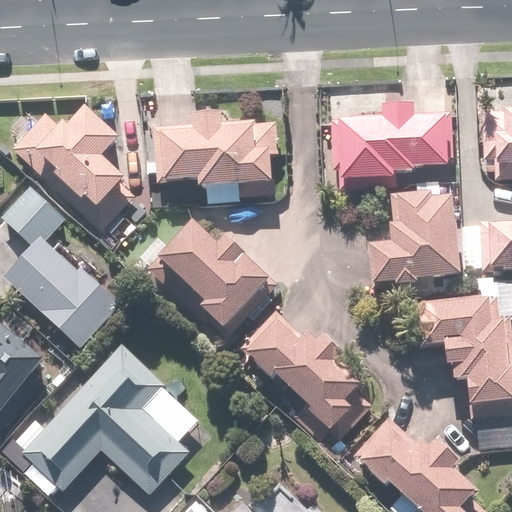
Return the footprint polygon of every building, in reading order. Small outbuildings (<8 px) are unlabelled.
[(68,128),(55,115),(20,149),(104,233),(141,196),(130,184),(137,178),(114,155),(132,138),(98,105),(80,123),(77,119),(68,128)] [(398,114),(349,115),(350,177),(402,176),(402,169),(460,168),(459,119),(425,120),(424,105),(398,105),(398,114)] [(208,126),(159,127),(160,180),(208,179),(208,183),(284,182),(283,126),(237,127),(236,109),(208,110),(208,126)] [(511,110),(489,111),(489,179),(511,179),(511,110)] [(71,222),(34,187),(6,216),(38,247),(11,275),(87,349),(128,306),(81,260),(76,266),(52,243),(71,222)] [(402,242),(383,243),(384,283),(471,281),(469,193),(401,194),(402,242)] [(208,219),(159,275),(235,342),(237,340),(287,282),(259,258),(262,254),(237,233),(232,240),(208,219)] [(511,223),(488,224),(488,272),(511,272),(511,223)] [(502,298),(434,302),(437,346),(459,344),(461,375),(479,374),(481,417),(511,414),(511,320),(503,321),(502,298)] [(315,342),(284,311),(249,348),(282,380),(287,375),(315,402),(301,417),(326,441),(338,429),(346,437),(377,404),(364,392),(372,383),(350,362),(351,361),(354,353),(348,346),(340,339),(332,339),(325,332),(315,342)] [(0,439),(1,440),(63,366),(0,313),(0,439)] [(206,423),(127,348),(19,464),(49,493),(58,484),(69,494),(110,451),(158,497),(198,455),(186,444),(206,423)] [(425,447),(394,418),(354,459),(388,491),(398,481),(412,495),(395,511),(487,511),(479,504),(489,494),(463,469),(467,464),(437,436),(425,447)]
